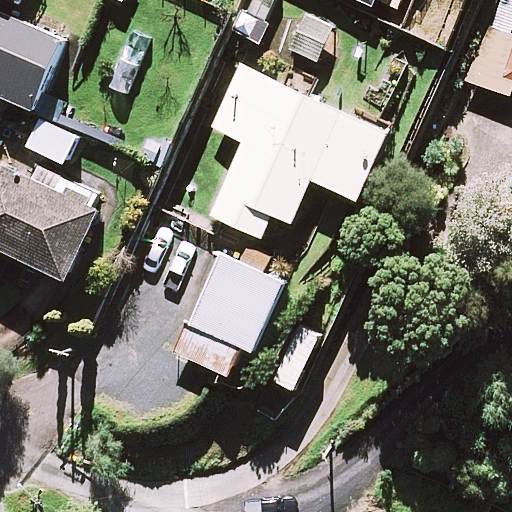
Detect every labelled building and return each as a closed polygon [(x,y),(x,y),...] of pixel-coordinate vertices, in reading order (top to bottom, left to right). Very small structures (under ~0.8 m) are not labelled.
[(282,0),(256,0),(240,36),(261,46),(282,0)] [(73,45),(0,13),(0,95),(43,115),(73,45)] [(511,39),(500,36),(484,89),(511,97),(511,39)] [(456,66),(424,52),(406,94),(437,108),(456,66)] [(401,137),(244,69),(218,130),(254,146),(222,220),(272,241),(282,218),(302,226),(320,183),(371,205),(401,137)] [(68,183),(86,146),(60,134),(50,155),(14,138),(0,168),(0,249),(79,286),(117,206),(68,183)] [(293,286),(228,258),(185,356),(237,379),(250,350),(262,356),(293,286)] [(422,324),(400,304),(366,342),(389,362),(422,324)] [(306,394),(327,336),(300,326),(278,385),(306,394)]
